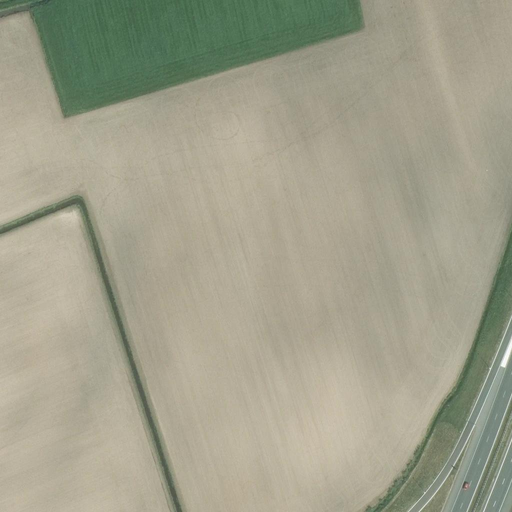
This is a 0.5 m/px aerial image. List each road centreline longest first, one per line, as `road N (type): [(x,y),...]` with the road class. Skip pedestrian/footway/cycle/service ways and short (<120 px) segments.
road 1 (motorway): [(511,326),(453,460),(414,511)]
road 2 (motorway): [(511,371),(459,511)]
